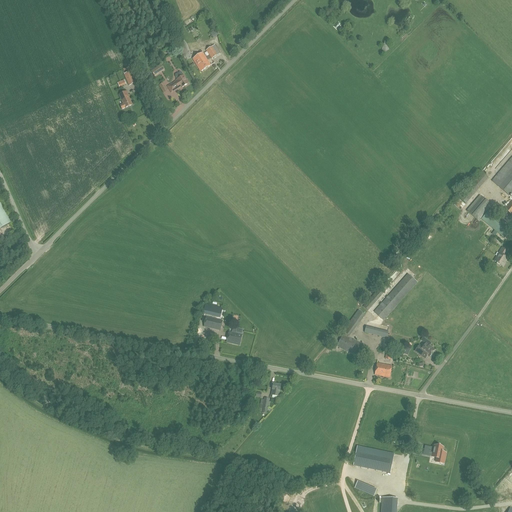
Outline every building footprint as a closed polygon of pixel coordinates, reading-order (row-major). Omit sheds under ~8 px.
[(176,13),(173,8),(167,12),(170,17),(176,13),(176,14),(176,13)] [(178,31),(174,33),(186,60),(192,57),(183,37),(182,38),(178,31)] [(383,44),(387,52),(391,50),(388,42),(383,44)] [(212,59),(220,54),(215,45),(206,50),(207,51),(207,50),(210,55),(207,57),(206,55),(205,56),(203,53),(193,59),(201,72),(211,66),(208,61),(211,58),(212,59)] [(129,86),(135,83),(131,72),(123,75),(124,79),(126,78),(129,86)] [(182,87),(188,84),(186,81),(187,80),(184,76),(182,73),(180,72),(175,75),(175,76),(178,81),(175,82),(176,83),(172,85),(172,84),(168,87),(172,92),(173,92),(172,91),(174,90),(175,90),(179,88),(179,87),(181,86),(182,87)] [(122,109),(132,105),(127,92),(119,95),(123,104),(120,105),(122,109)] [(511,193),(511,158),(492,181),(509,196),(511,193)] [(466,204),(489,178),(481,171),(459,198),(466,204)] [(479,221),(492,206),(480,196),(467,211),(479,221)] [(504,239),(511,230),(496,217),(497,216),(494,214),(496,212),(491,208),(482,219),(504,239)] [(505,256),(508,251),(502,248),(499,253),(500,254),(498,257),(497,257),(494,261),(503,267),(505,263),(505,262),(507,258),(505,256)] [(384,320),(418,282),(408,274),(374,312),(384,320)] [(368,311),(390,286),(385,282),(364,307),(368,311)] [(349,336),(365,315),(359,310),(343,332),(349,336)] [(223,321),(207,317),(204,327),(220,330),(223,321)] [(386,338),(388,332),(366,327),(365,333),(386,338)] [(242,335),(243,330),(238,329),(237,333),(229,332),(227,342),(240,346),(242,335)] [(363,359),(369,347),(343,335),(337,346),(363,359)] [(423,348),(419,345),(415,351),(425,359),(428,355),(430,357),(430,356),(431,356),(432,354),(435,350),(429,346),(431,343),(427,340),(425,343),(426,344),(423,348)] [(390,378),(392,366),(377,363),(375,375),(390,378)] [(272,395),(279,397),(281,385),(273,384),(272,390),(273,390),(272,395)] [(267,414),(270,399),(267,398),(264,398),(264,400),(261,399),(259,408),(260,408),(259,413),(261,413),(267,414)] [(390,473),(394,453),(357,446),(352,465),(390,473)] [(442,452),(443,447),(434,446),(432,457),(437,458),(436,462),(440,463),(444,464),(446,453),(442,452)] [(396,511),(398,499),(383,498),(381,511),(396,511)]
